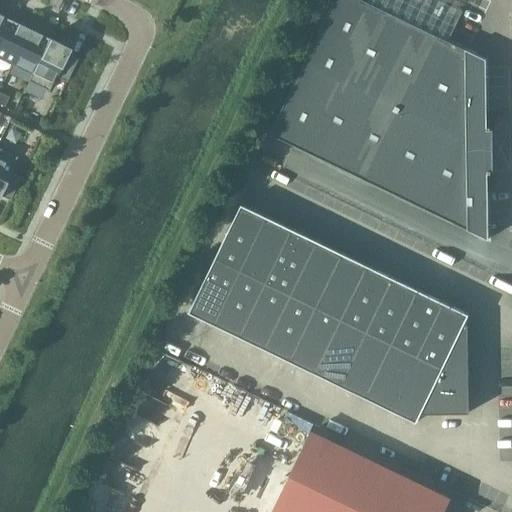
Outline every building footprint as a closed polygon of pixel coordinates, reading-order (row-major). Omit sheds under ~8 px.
[(363,0),(333,0),(269,134),(467,229),(488,240),(488,174),(491,173),(491,170),(488,170),(487,130),(490,130),(490,127),(487,127),(486,59),(363,0)] [(0,38),(9,20),(0,15),(0,38)] [(0,38),(0,57),(12,63),(29,29),(9,20),(0,38)] [(12,63),(31,72),(27,81),(48,38),(47,38),(29,29),(12,63)] [(27,81),(48,91),(55,76),(66,82),(77,59),(66,53),(68,48),(48,38),(27,81)] [(8,97),(0,93),(0,104),(4,106),(8,97)] [(20,177),(9,172),(16,157),(0,149),(0,195),(9,200),(20,177)] [(241,204),(189,312),(416,422),(420,413),(469,413),(468,325),(464,323),(468,314),(241,204)] [(442,511),(449,499),(310,432),(271,511),(442,511)]
